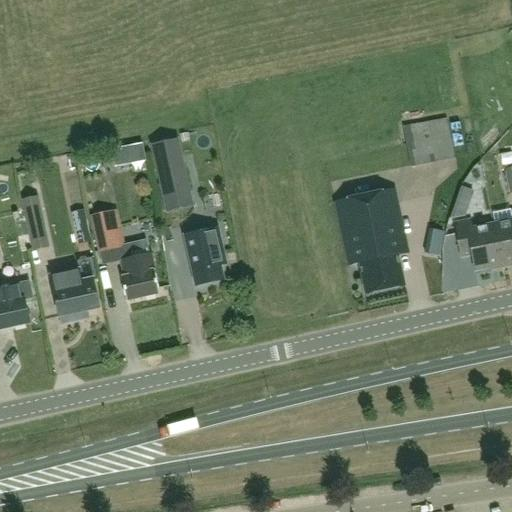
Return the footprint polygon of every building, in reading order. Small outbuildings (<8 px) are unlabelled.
[(447,120),(403,127),(410,167),(454,159),(447,120)] [(163,192),(184,187),(174,141),(152,146),(163,192)] [(147,161),(143,144),(128,147),(131,164),(147,161)] [(511,153),(501,155),(503,166),(511,165),(511,153)] [(77,154),(64,156),(66,169),(79,166),(77,154)] [(394,192),(335,205),(349,267),(358,265),(365,295),(404,287),(398,257),(407,255),(394,192)] [(38,197),(22,200),(30,235),(45,232),(38,197)] [(92,242),(85,210),(72,213),(78,245),(92,242)] [(511,212),(508,213),(509,221),(493,224),(501,265),(511,263),(511,212)] [(92,219),(100,254),(120,250),(112,214),(92,219)] [(501,265),(493,224),(473,228),(472,220),(454,224),(460,257),(471,255),(474,271),(501,265)] [(216,230),(185,237),(196,286),(221,281),(217,266),(223,264),(216,230)] [(76,247),(76,265),(86,265),(86,247),(76,247)] [(126,277),(120,278),(126,302),(159,295),(153,270),(139,274),(136,260),(123,263),(126,277)] [(92,279),(81,281),(78,271),(51,277),(55,292),(53,292),(58,317),(59,317),(61,327),(89,320),(87,313),(99,310),(92,279)] [(0,329),(28,324),(23,299),(32,297),(28,282),(0,288),(0,329)]
